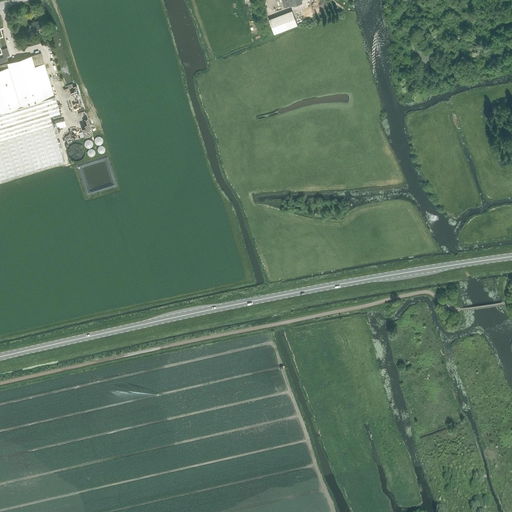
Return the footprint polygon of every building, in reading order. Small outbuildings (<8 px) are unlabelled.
[(292,11),(269,19),(274,34),(295,26),(297,25),(296,21),(292,11)] [(28,28),(30,35),(35,33),(34,32),(41,30),(40,27),(41,26),(41,25),(40,25),(40,24),(44,23),(41,16),(40,16),(39,16),(38,17),(39,22),(32,24),(32,23),(29,24),(30,28),(28,28)] [(0,112),(44,100),(35,67),(44,64),(41,53),(0,65),(0,112)] [(0,112),(0,180),(64,160),(50,116),(60,113),(55,96),(54,97),(44,100),(0,112)] [(75,139),(92,136),(89,123),(85,124),(86,131),(74,134),(75,139)]
